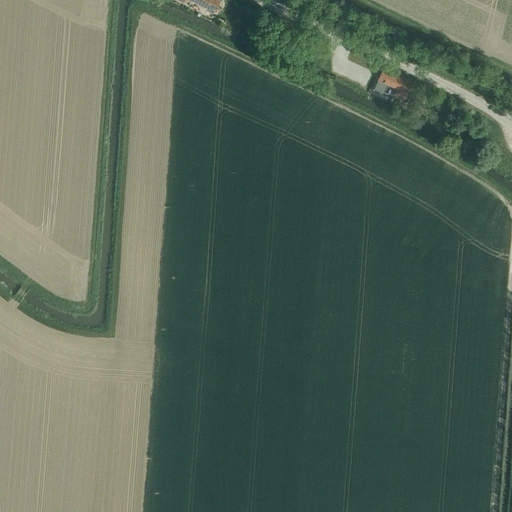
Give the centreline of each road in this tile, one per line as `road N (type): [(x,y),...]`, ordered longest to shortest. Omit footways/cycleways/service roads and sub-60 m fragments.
road 1 (unclassified): [(511,124),(261,0)]
road 2 (track): [(496,511),(511,278)]
